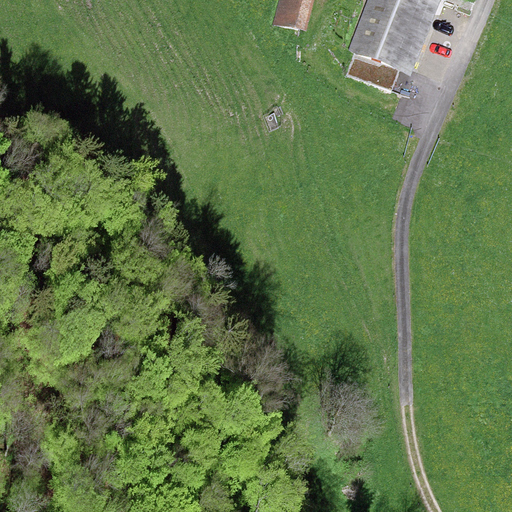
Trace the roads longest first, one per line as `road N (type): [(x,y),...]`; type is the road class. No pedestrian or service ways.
road 1 (residential): [(403,389),(398,241),(406,187),(486,0)]
road 2 (track): [(48,511),(19,431),(15,379),(0,351)]
road 3 (track): [(403,389),(431,511)]
